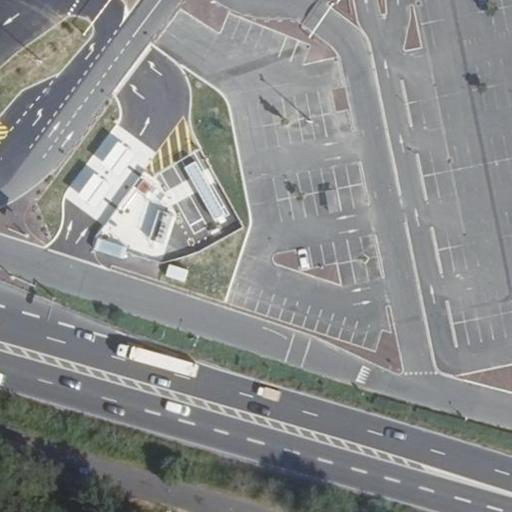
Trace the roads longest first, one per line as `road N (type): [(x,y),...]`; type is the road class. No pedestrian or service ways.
road 1 (primary): [(511,494),(0,347)]
road 2 (tertiary): [(238,511),(0,439)]
